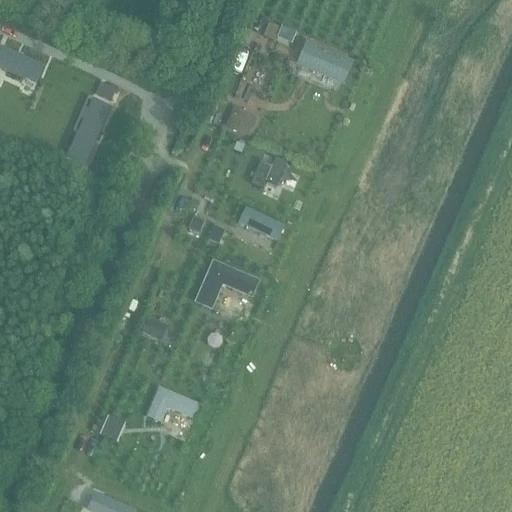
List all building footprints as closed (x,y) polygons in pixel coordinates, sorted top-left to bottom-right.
[(269,24),(264,38),(275,43),(281,29),(269,24)] [(302,43),(292,70),(337,93),(349,63),(302,43)] [(0,49),(0,71),(30,86),(37,67),(0,49)] [(91,103),(71,150),(89,158),(109,110),(91,103)] [(256,118),(236,108),(228,127),(248,136),(256,118)] [(235,143),(232,150),(241,153),(244,147),(235,143)] [(261,159),(250,184),(261,189),(265,182),(274,186),(284,165),(274,160),(271,164),(261,159)] [(243,213),(236,230),(274,246),(281,228),(243,213)] [(193,219),(188,230),(198,235),(203,223),(193,219)] [(213,228),(207,241),(218,246),(224,232),(213,228)] [(254,298),(261,281),(213,261),(195,303),(213,310),(224,285),(254,298)] [(140,337),(160,346),(168,327),(148,319),(140,337)] [(191,420),(197,405),(157,389),(145,418),(160,425),(167,410),(191,420)] [(99,436),(117,443),(125,423),(108,416),(108,418),(103,416),(96,434),(100,435),(99,436)] [(87,492),(80,511),(103,511),(108,500),(87,492)]
